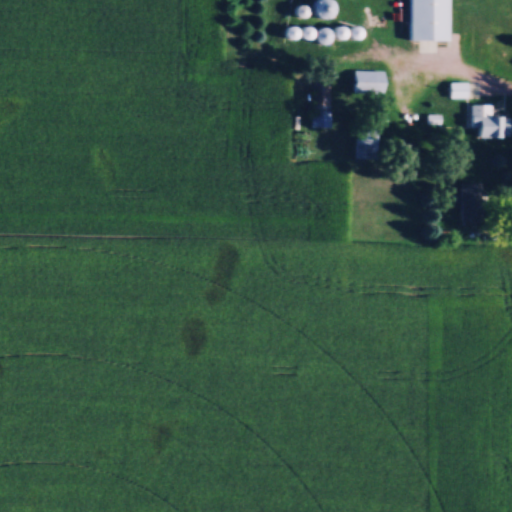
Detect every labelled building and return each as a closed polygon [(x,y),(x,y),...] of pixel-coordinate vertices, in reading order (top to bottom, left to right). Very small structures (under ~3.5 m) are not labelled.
[(315,18),(331,14),(327,0),(312,0),(311,0),(315,18)] [(407,0),(408,38),(446,38),(446,0),(407,0)] [(300,39),(328,39),(328,27),(300,27),(300,39)] [(381,69),(352,69),(352,91),(381,92),(381,69)] [(507,136),(507,116),(489,115),(489,104),(467,103),(467,127),(474,127),(474,135),(507,136)] [(328,114),(309,114),(309,126),(328,126),(328,114)] [(375,157),(375,127),(353,127),(353,157),(375,157)] [(479,181),(459,181),(459,219),(479,219),(479,181)]
